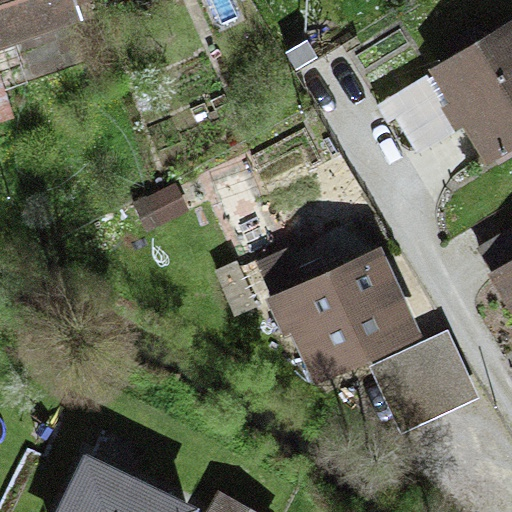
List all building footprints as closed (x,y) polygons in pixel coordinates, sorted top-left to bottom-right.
[(88,0),(0,0),(0,41),(92,10),(88,0)] [(511,26),(442,68),(459,97),(446,104),(457,123),(470,115),(491,150),(511,137),(511,26)] [(511,226),(480,246),(511,299),(511,226)] [(397,328),(366,260),(343,270),(339,263),(304,278),(308,287),(274,302),(287,332),(308,322),(325,360),(397,328)] [(185,511),(188,506),(89,459),(63,511),(185,511)] [(252,511),(221,495),(212,511),(252,511)]
